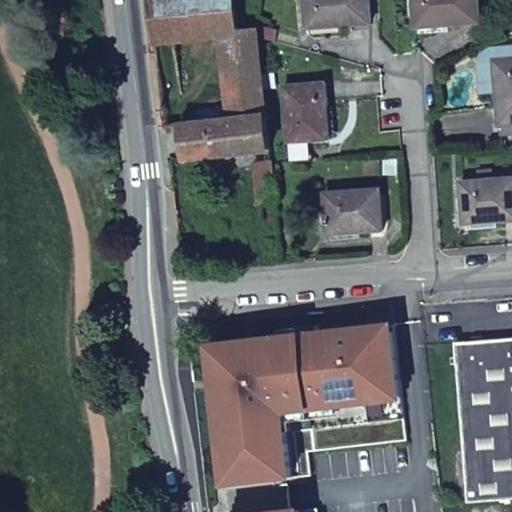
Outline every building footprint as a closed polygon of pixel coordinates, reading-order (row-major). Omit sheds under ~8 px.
[(236,0),(150,0),(156,45),(222,39),(240,37),(240,34),(236,0)] [(371,0),(306,0),(309,30),(373,25),(371,0)] [(481,0),(415,0),(418,30),(483,25),(481,0)] [(231,123),(270,119),(261,37),(261,32),(240,34),(240,37),(222,39),(231,123)] [(497,63),(511,62),(511,49),(493,52),(482,62),(483,95),(499,94),(497,63)] [(511,62),(497,63),(499,94),(502,128),(511,126),(511,62)] [(332,141),(327,85),(286,88),(291,144),(332,141)] [(255,154),(273,152),(270,119),(231,123),(184,127),(188,162),(255,154)] [(256,165),(274,163),(273,152),(255,154),(256,162),(256,165)] [(279,206),(274,165),(274,163),(256,165),(261,208),(279,206)] [(511,181),(463,185),(466,225),(511,221),(511,181)] [(382,191),(327,196),(330,236),(385,231),(382,191)] [(264,233),(281,232),(279,206),(261,208),(264,233)] [(212,346),(230,511),(319,511),(319,510),(315,510),(298,511),(293,511),(289,479),(313,476),(310,452),(410,442),(397,325),(212,346)] [(511,500),(511,339),(457,345),(470,504),(511,500)]
